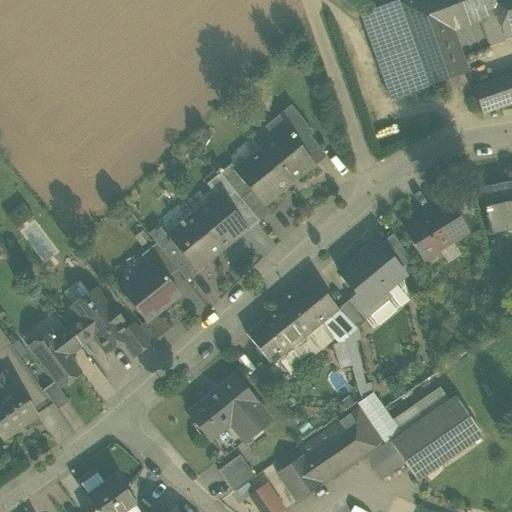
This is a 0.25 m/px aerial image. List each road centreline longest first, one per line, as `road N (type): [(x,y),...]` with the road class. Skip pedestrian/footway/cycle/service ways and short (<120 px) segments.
road 1 (residential): [(117,416),(372,190)]
road 2 (unclassified): [(372,190),(308,0)]
road 3 (residential): [(372,190),(452,148),(511,139)]
road 4 (residential): [(0,499),(117,416)]
road 5 (unclassified): [(117,416),(215,511)]
